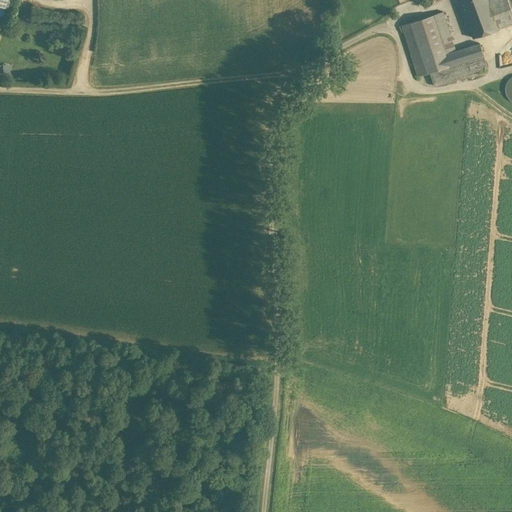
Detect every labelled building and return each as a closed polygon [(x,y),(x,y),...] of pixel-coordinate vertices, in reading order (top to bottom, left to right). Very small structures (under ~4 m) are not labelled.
[(488,0),(459,0),(466,20),(477,16),(475,10),(490,5),(489,1),(488,0)] [(511,11),(508,0),(493,0),(489,1),(490,5),(499,31),(511,26),(511,11)] [(490,5),(475,10),(477,16),(466,20),(473,39),(499,31),(490,5)] [(455,52),(442,12),(432,16),(444,55),(455,52)] [(432,16),(409,23),(419,53),(425,74),(428,73),(448,67),(444,55),(432,16)] [(419,53),(409,23),(401,25),(411,55),(419,53)] [(455,52),(444,55),(448,67),(483,57),(479,45),(455,52)] [(419,53),(411,55),(417,76),(425,74),(419,53)] [(448,67),(428,73),(432,86),(487,70),(483,57),(448,67)]
